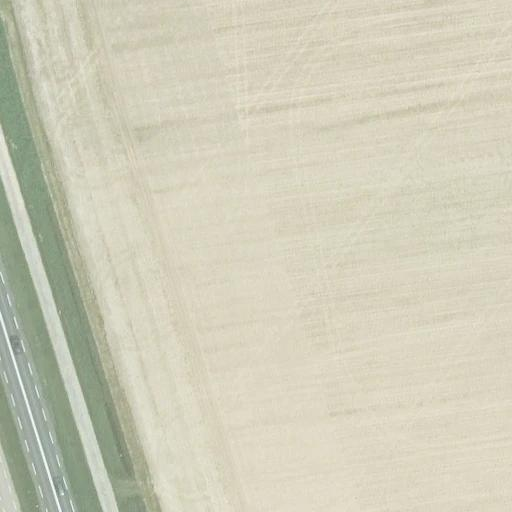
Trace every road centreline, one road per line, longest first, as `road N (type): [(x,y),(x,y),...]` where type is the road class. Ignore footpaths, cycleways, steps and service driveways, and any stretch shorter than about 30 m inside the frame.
road 1 (unclassified): [(109,511),(0,157)]
road 2 (primary): [(0,318),(59,511)]
